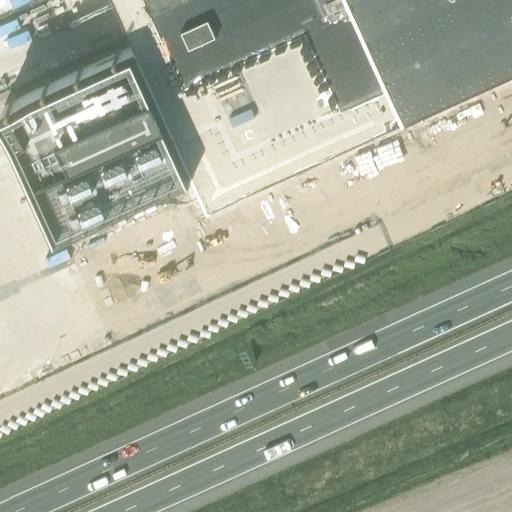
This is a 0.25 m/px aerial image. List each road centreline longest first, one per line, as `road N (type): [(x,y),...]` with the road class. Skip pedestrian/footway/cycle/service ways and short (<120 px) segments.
road 1 (motorway): [(511,290),(25,511)]
road 2 (motorway): [(132,511),(511,338)]
